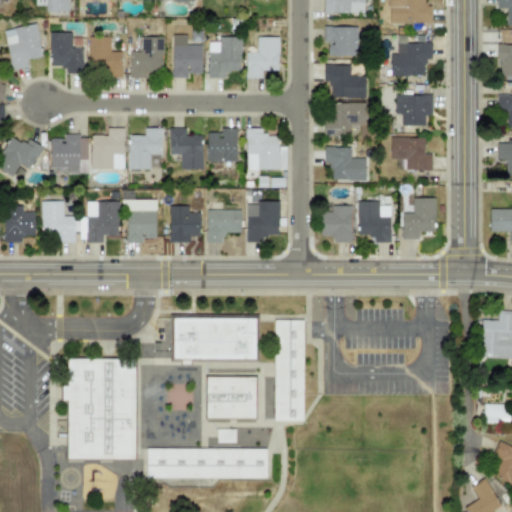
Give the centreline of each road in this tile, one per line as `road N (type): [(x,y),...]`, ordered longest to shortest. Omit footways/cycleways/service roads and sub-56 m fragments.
road 1 (tertiary): [(0,272),(511,275)]
road 2 (residential): [(462,0),(463,274)]
road 3 (residential): [(297,0),(297,273)]
road 4 (residential): [(298,102),(36,99)]
